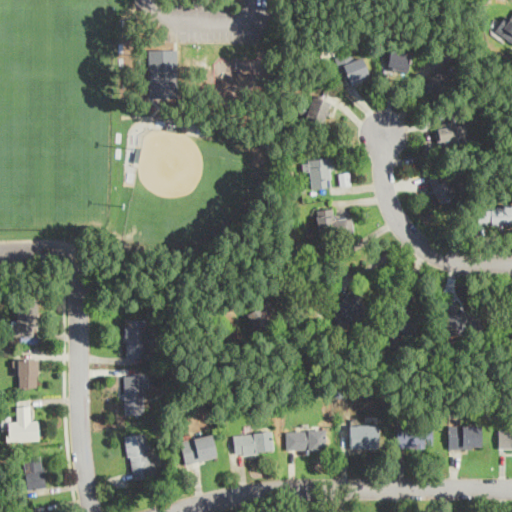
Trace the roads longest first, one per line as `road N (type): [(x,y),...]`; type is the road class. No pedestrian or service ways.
road 1 (residential): [(167,511),(312,484),(511,486)]
road 2 (residential): [(79,281),(81,442),(93,511)]
road 3 (residential): [(511,264),(459,261),(405,228),(386,189),(384,134)]
